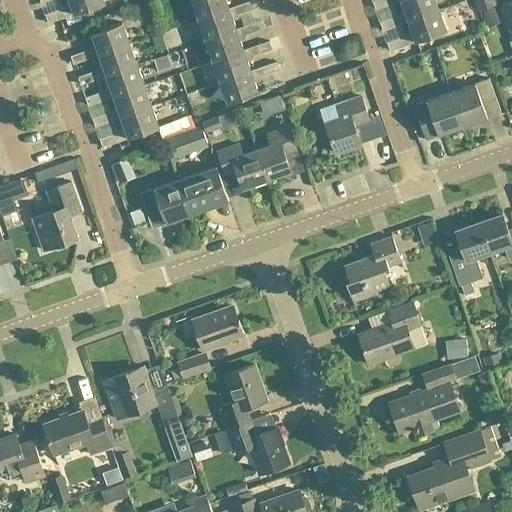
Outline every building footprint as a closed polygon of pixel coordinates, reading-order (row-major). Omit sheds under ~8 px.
[(102,0),(68,0),(70,4),(65,5),(69,17),(104,5),(102,0)] [(190,0),(198,20),(229,9),(225,0),(190,0)] [(254,0),(236,7),(239,15),(257,8),(254,0)] [(391,0),(380,0),(372,3),(375,10),(393,4),(391,0)] [(434,0),(404,0),(401,1),(404,11),(400,13),(404,24),(408,22),(439,12),(434,0)] [(471,0),(476,15),(494,7),(492,0),(471,0)] [(511,1),(500,7),(511,39),(511,1)] [(233,8),(229,9),(198,20),(205,41),(236,30),(233,21),(237,19),(233,8)] [(493,9),(482,14),(488,29),(500,25),(493,9)] [(63,10),(45,16),(48,24),(66,18),(63,10)] [(439,12),(408,22),(412,32),(407,34),(411,45),(446,33),(439,12)] [(397,17),(379,23),(382,31),(400,25),(397,17)] [(264,29),(262,21),(244,28),(247,36),(264,29)] [(99,56),(129,45),(122,24),(92,34),(96,44),(91,46),(95,57),(99,56)] [(157,24),(146,27),(148,36),(159,33),(157,24)] [(240,29),(236,30),(205,41),(213,62),(243,51),(240,42),(244,40),(240,29)] [(404,37),(387,44),(389,52),(407,46),(404,37)] [(251,48),(254,56),(272,51),(269,42),(251,48)] [(129,45),(99,56),(103,66),(98,67),(102,78),(107,76),(137,66),(129,45)] [(248,49),(243,51),(213,62),(220,83),(250,72),(247,63),(252,61),(248,49)] [(89,50),(71,56),(74,65),(91,59),(89,50)] [(167,55),(153,60),(157,73),(170,68),(171,68),(167,55)] [(276,63),(275,63),(259,69),(261,77),(279,71),(276,63)] [(137,66),(107,76),(110,86),(105,88),(109,99),(114,97),(144,87),(137,66)] [(255,70),(250,72),(220,83),(228,104),(258,94),(254,83),(259,81),(255,70)] [(96,71),(78,77),(81,86),(99,79),(96,71)] [(450,93),(463,128),(500,114),(488,79),(450,93)] [(144,87),(114,97),(117,107),(113,109),(116,120),(121,118),(151,107),(144,87)] [(103,93),(85,99),(88,106),(106,100),(103,93)] [(463,128),(450,93),(414,106),(426,141),(463,128)] [(340,117),(324,122),(335,153),(360,144),(354,125),(370,120),(362,96),(336,105),(340,117)] [(151,107),(121,118),(124,128),(120,129),(124,140),(158,129),(151,107)] [(110,113),(93,119),(95,127),(113,121),(110,113)] [(216,118),(200,124),(204,135),(220,130),(216,118)] [(363,139),(386,134),(383,121),(361,125),(363,139)] [(270,146),(256,150),(267,181),(290,172),(284,154),(295,150),(287,127),(266,135),(270,146)] [(170,162),(207,149),(200,129),(163,142),(170,162)] [(118,134),(100,140),(102,148),(120,142),(118,134)] [(267,181),(256,150),(241,156),(238,145),(217,152),(225,175),(236,171),(243,189),(267,181)] [(69,164),(38,174),(40,179),(65,171),(67,178),(73,176),(69,164)] [(178,181),(190,216),(228,203),(215,167),(178,181)] [(190,216),(178,181),(139,194),(152,230),(190,216)] [(53,213),(41,217),(32,220),(43,251),(77,239),(69,217),(81,213),(71,183),(46,192),(53,213)] [(128,214),(133,230),(144,226),(139,210),(128,214)] [(502,216),(478,224),(489,253),(503,248),(507,260),(511,258),(511,229),(507,231),(502,216)] [(489,253),(478,224),(455,232),(461,247),(447,252),(456,278),(454,278),(458,288),(482,279),(478,270),(479,270),(475,258),(489,253)] [(349,281),(345,282),(352,302),(376,294),(375,291),(389,286),(383,269),(388,267),(387,266),(401,261),(392,236),(370,244),(374,255),(344,266),(349,281)] [(391,323),(357,335),(368,365),(412,349),(406,331),(419,326),(411,303),(388,312),(391,323)] [(203,352),(221,346),(220,344),(243,335),(238,321),(237,322),(232,307),(192,321),(203,352)] [(445,361),(467,359),(465,341),(444,343),(445,361)] [(178,365),(179,368),(169,372),(172,382),(209,369),(204,356),(178,365)] [(481,361),(484,369),(497,365),(494,356),(481,361)] [(429,389),(388,403),(398,433),(411,428),(414,436),(432,430),(429,422),(459,412),(448,382),(454,380),(449,365),(423,374),(429,389)] [(221,408),(229,430),(251,423),(246,409),(267,401),(254,366),(222,377),(232,404),(221,408)] [(143,367),(102,382),(116,420),(157,405),(165,428),(179,423),(167,391),(154,396),(143,367)] [(83,411),(43,426),(54,456),(87,444),(91,456),(111,449),(100,420),(87,424),(83,411)] [(229,430),(223,414),(216,416),(222,433),(229,430)] [(251,423),(229,430),(237,453),(252,448),(261,474),(288,465),(276,428),(255,435),(251,423)] [(489,429),(479,433),(478,431),(444,443),(449,458),(441,461),(442,465),(408,478),(419,510),(473,490),(465,469),(489,461),(489,462),(500,459),(489,429)] [(45,478),(41,467),(42,467),(33,442),(19,447),(15,435),(0,440),(0,475),(6,473),(10,481),(22,477),(25,486),(45,478)] [(196,462),(212,457),(207,442),(203,444),(202,443),(191,447),(196,462)] [(500,446),(503,454),(511,451),(508,443),(500,446)] [(136,476),(132,466),(127,452),(114,457),(123,481),(136,476)] [(316,462),(320,482),(331,480),(327,460),(316,462)] [(174,468),(179,484),(193,480),(188,463),(174,468)] [(61,477),(47,481),(56,505),(70,501),(61,477)] [(122,484),(99,492),(104,505),(127,497),(122,484)] [(261,505),(263,511),(307,511),(310,508),(306,498),(302,497),(300,497),(298,492),(261,505)] [(255,511),(252,501),(251,501),(249,493),(227,501),(230,508),(231,508),(232,511),(255,511)] [(191,502),(193,508),(183,511),(174,511),(166,507),(152,511),(211,511),(206,497),(191,502)]
